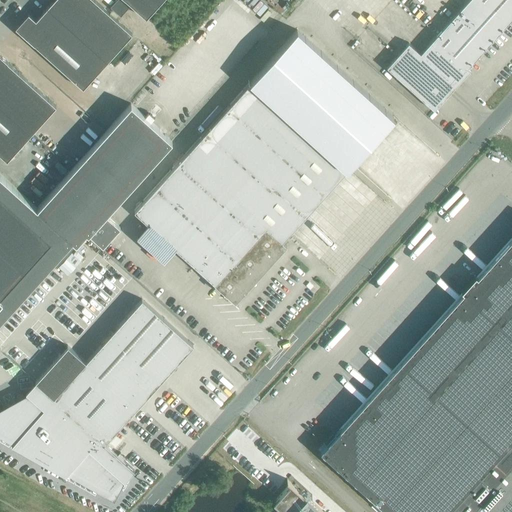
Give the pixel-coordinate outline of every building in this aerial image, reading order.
[(52,0),(47,7),(107,61),(132,33),(95,0),(52,0)] [(125,0),(146,18),(161,0),(125,0)] [(511,0),(468,0),(435,37),(468,67),(511,17),(511,0)] [(82,88),(107,61),(47,7),(35,19),(28,13),(15,28),(82,88)] [(257,235),(272,219),(289,234),(346,169),(393,117),(297,30),(250,82),(177,163),(257,235)] [(408,43),(397,55),(442,95),(468,67),(435,37),(420,53),(408,43)] [(0,105),(31,133),(55,106),(0,55),(0,105)] [(432,107),(442,95),(397,55),(386,67),(434,109),(432,107)] [(0,155),(6,161),(31,133),(0,105),(0,155)] [(0,320),(71,241),(84,227),(89,231),(143,171),(101,133),(34,208),(0,177),(0,320)] [(282,247),(286,245),(282,241),(289,234),(272,219),(257,235),(177,163),(134,211),(214,283),(231,298),(260,266),(262,269),(282,247)] [(389,511),(511,511),(511,237),(320,450),(389,511)] [(25,399),(22,393),(15,396),(19,403),(0,413),(0,429),(112,492),(120,476),(129,466),(134,470),(123,460),(125,458),(120,452),(118,455),(104,443),(139,404),(141,406),(146,400),(144,398),(192,344),(141,299),(53,397),(35,381),(44,389),(25,399)] [(323,511),(287,479),(286,480),(290,483),(273,502),(282,511),(283,511),(323,511)]
